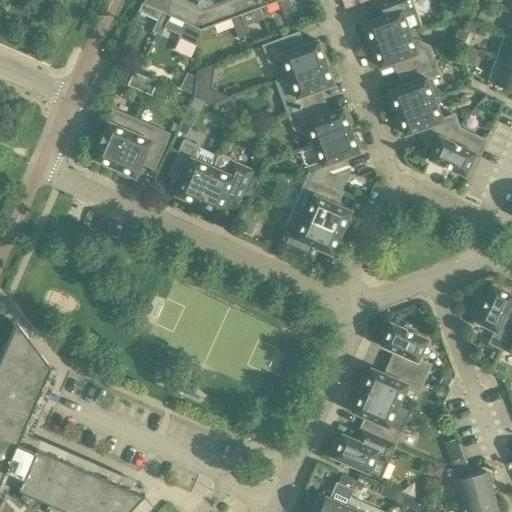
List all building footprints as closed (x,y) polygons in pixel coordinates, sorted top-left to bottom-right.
[(143,0),(142,3),(138,12),(157,21),(161,11),(166,14),(172,0),(143,0)] [(165,28),(180,35),(178,38),(199,48),(200,29),(201,0),(172,0),(166,14),(161,11),(157,21),(156,23),(165,27),(165,28)] [(201,0),(200,29),(231,18),(235,16),(229,0),(201,0)] [(259,7),(256,0),(229,0),(235,16),(231,18),(234,27),(244,23),(240,14),(259,7)] [(281,9),(291,6),(288,0),(278,0),(281,9)] [(370,43),(371,45),(409,30),(409,32),(421,27),(410,0),(387,0),(372,6),(377,18),(363,23),(364,26),(362,31),(365,40),(370,43)] [(291,6),(281,9),(285,19),(294,15),(291,6)] [(466,21),(463,29),(474,34),(477,25),(466,21)] [(165,27),(156,23),(152,32),(161,36),(165,28),(165,27)] [(244,23),(234,27),(239,39),(248,35),(244,23)] [(409,32),(409,30),(371,45),(372,48),(370,53),(373,62),(378,65),(380,67),(404,58),(408,70),(433,60),(428,47),(416,41),(413,42),(409,32)] [(511,37),(504,35),(496,58),(511,63),(511,37)] [(276,81),(326,62),(325,59),(327,54),(324,45),(319,43),(318,40),(293,49),(289,37),(264,46),(269,61),(277,65),(282,78),(276,80),(276,81)] [(467,62),(472,49),(465,46),(459,59),(467,62)] [(511,63),(496,58),(488,81),(511,89),(511,63)] [(439,97),(431,76),(438,74),(433,60),(408,70),(412,82),(388,91),(389,93),(387,99),(390,108),(395,110),(396,113),(434,99),(439,97)] [(327,65),(326,62),(276,81),(289,115),(314,105),(310,93),(334,84),(333,82),(335,77),(332,68),(327,65)] [(212,91),(214,66),(199,71),(199,76),(198,95),(198,97),(213,104),(228,98),(212,91)] [(181,87),(198,95),(199,76),(188,71),(181,87)] [(127,85),(152,96),(158,82),(133,72),(127,85)] [(228,99),(214,104),(226,109),(231,107),(228,99)] [(434,99),(396,113),(397,116),(395,120),(398,129),(403,131),(404,135),(429,126),(433,138),(458,128),(453,115),(441,120),(434,99)] [(314,105),(289,115),(294,128),(306,134),(309,133),(313,144),(351,130),(350,127),(352,122),(349,113),(344,110),(343,108),(318,117),(314,105)] [(114,168),(135,120),(113,110),(92,159),(95,160),(97,165),(106,169),(111,167),(114,168)] [(168,134),(135,120),(114,168),(116,169),(119,175),(127,178),(133,176),(135,178),(146,154),(158,159),(168,134)] [(458,128),(433,138),(435,144),(429,159),(465,175),(474,155),(478,157),(485,141),(458,128)] [(313,144),(314,145),(301,149),(302,151),(301,154),(304,165),(308,166),(310,172),(307,179),(332,189),(339,173),(334,161),(359,152),(358,149),(360,144),(357,135),(352,133),(351,130),(313,144)] [(218,156),(197,147),(184,141),(173,166),(186,171),(175,195),(178,196),(180,201),(189,205),(194,203),(197,204),(218,156)] [(218,155),(218,156),(197,204),(200,205),(202,210),(210,214),(216,212),(218,213),(224,201),(236,206),(252,170),(232,162),(232,158),(223,154),(219,155),(218,155)] [(307,179),(293,211),(341,233),(342,230),(347,228),(351,219),(349,214),(350,211),(327,201),(332,189),(307,179)] [(293,211),(284,232),(278,245),(312,260),(318,248),(331,254),(333,251),(338,249),(342,241),(340,235),(341,233),(293,211)] [(257,223),(243,216),(236,231),(250,237),(257,223)] [(490,342),(503,348),(511,328),(511,323),(503,319),(511,299),(511,294),(492,285),(487,295),(482,297),(478,306),(480,311),(475,321),(496,331),(490,342)] [(400,367),(424,377),(429,365),(418,360),(427,339),(417,335),(415,329),(406,326),(401,327),(390,323),(381,345),(404,355),(400,367)] [(49,371),(15,326),(0,359),(0,511),(127,511),(145,494),(37,447),(35,450),(17,443),(49,371)] [(511,328),(503,348),(511,352),(511,328)] [(424,377),(400,367),(394,378),(371,368),(364,373),(361,382),(362,387),(361,389),(398,405),(407,385),(418,390),(424,377)] [(445,374),(441,382),(450,387),(454,378),(445,374)] [(441,385),(437,395),(444,399),(449,389),(441,385)] [(375,422),(371,433),(395,443),(410,410),(398,405),(361,389),(360,392),(355,394),(351,403),(353,408),(352,411),(375,422)] [(395,443),(371,433),(366,444),(342,434),(340,437),(335,439),(331,447),(333,453),(332,456),(380,477),(395,443)] [(452,462),(464,458),(457,438),(445,443),(452,462)] [(456,480),(467,477),(466,473),(467,473),(463,460),(451,464),(456,480)] [(462,505),(493,496),(487,472),(467,477),(456,480),(462,505)] [(354,490),(336,482),(329,498),(318,494),(311,511),(313,511),(343,511),(347,506),(350,497),(354,490)] [(402,493),(384,486),(380,494),(398,502),(402,493)] [(420,501),(402,493),(398,502),(416,510),(420,501)] [(497,511),(493,496),(462,505),(464,511),(497,511)] [(384,511),(350,497),(347,506),(343,511),(384,511)]
